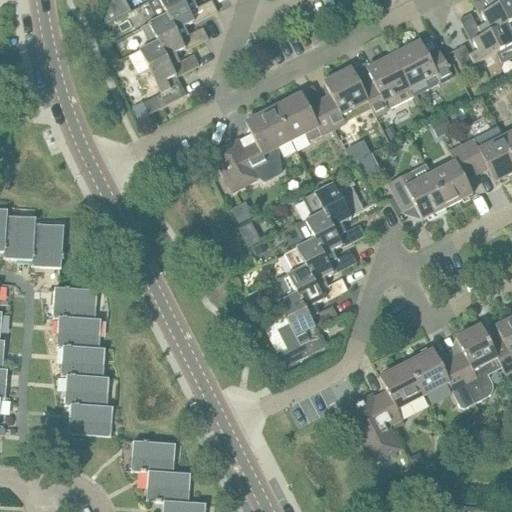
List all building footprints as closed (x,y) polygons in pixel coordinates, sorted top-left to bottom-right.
[(113,0),(110,0),(101,26),(122,16),(113,0)] [(184,28),(194,23),(181,0),(158,0),(166,16),(166,15),(185,50),(185,52),(208,40),(203,29),(188,37),(184,28)] [(193,1),(195,0),(181,0),(194,23),(195,25),(217,13),(212,2),(197,9),(193,1)] [(511,0),(481,15),(486,25),(478,29),(470,15),(459,21),(471,43),(472,43),(507,25),(511,33),(511,0)] [(470,0),(479,16),(481,15),(511,0),(490,0),(486,2),(484,0),(470,0)] [(140,29),(149,47),(158,43),(176,79),(177,79),(199,67),(193,56),(179,64),(175,55),(185,50),(166,15),(166,16),(140,29)] [(511,33),(507,25),(472,43),(477,53),(469,57),(464,47),(453,53),(465,75),(476,69),(474,66),(496,54),(501,65),(511,59),(511,33)] [(186,97),(177,79),(176,79),(158,43),(149,47),(129,57),(138,75),(148,70),(161,95),(142,105),(148,116),(186,97)] [(420,43),(393,57),(414,98),(440,84),(440,85),(453,79),(438,50),(426,56),(420,43)] [(388,111),(414,98),(393,57),(366,71),(373,84),(362,89),(361,90),(371,111),(375,119),(388,112),(388,111)] [(345,124),(371,111),(361,90),(362,89),(352,70),(324,84),(330,97),(319,102),(333,131),(346,125),(345,124)] [(321,137),(333,131),(319,102),(308,108),(301,95),(274,109),(291,143),(303,136),(310,142),(321,136),(321,137)] [(280,148),(291,143),(274,109),(245,124),(253,139),(240,145),(238,141),(212,155),(232,194),(260,180),(265,185),(282,176),(280,148)] [(444,116),(429,125),(437,139),(452,131),(444,116)] [(391,127),(384,131),(390,141),(397,138),(391,127)] [(496,127),(460,145),(476,176),(487,170),(494,184),(511,175),(511,156),(502,136),(496,127)] [(511,131),(502,136),(511,156),(511,131)] [(465,182),(476,176),(460,145),(448,151),(455,164),(430,176),(447,209),(472,196),(465,182)] [(372,156),(357,163),(365,178),(371,180),(378,158),(372,156)] [(447,209),(430,176),(425,167),(387,185),(402,214),(415,207),(422,222),(447,209)] [(302,201),(311,219),(324,213),(341,248),(342,249),(365,238),(360,226),(345,234),(341,226),(351,220),(349,217),(363,211),(352,189),(355,187),(353,184),(340,191),(341,193),(338,194),(333,185),(302,201)] [(245,202),(228,211),(237,227),(253,218),(245,202)] [(29,262),(31,262),(34,220),(18,218),(18,223),(8,222),(8,218),(7,218),(7,212),(6,212),(3,254),(3,260),(17,261),(18,256),(29,257),(29,262)] [(305,222),(296,227),(305,245),(314,240),(333,275),(333,276),(356,265),(351,253),(336,261),(332,253),(341,248),(324,213),(311,219),(305,222)] [(36,220),(34,220),(31,262),(31,268),(45,269),(46,264),(57,265),(57,270),(61,270),(64,228),(46,226),(46,231),(36,230),(36,226),(35,226),(36,220)] [(333,275),(314,240),(305,245),(283,256),(292,274),(305,267),(323,302),(324,304),(347,292),(342,281),(327,288),(323,280),(333,275)] [(262,245),(252,250),(255,257),(265,252),(262,245)] [(287,276),(296,294),(315,329),(315,331),(338,319),(332,308),(318,315),(314,307),(323,302),(305,267),(292,274),(287,276)] [(52,319),(58,320),(101,323),(101,321),(95,321),(95,320),(91,320),(91,310),(96,310),(97,293),(54,290),(54,294),(59,294),(58,305),(53,305),(52,319)] [(256,292),(244,298),(245,302),(252,315),(270,306),(267,300),(261,303),(256,292)] [(305,334),(315,329),(296,294),(278,304),(289,325),(276,331),(287,353),(273,360),(278,371),(288,367),(325,348),(319,337),(309,342),(305,334)] [(511,319),(495,328),(502,342),(492,348),(491,348),(497,360),(502,369),(505,377),(511,373),(511,319)] [(100,339),(101,323),(58,320),(58,323),(63,323),(62,334),(57,334),(56,348),(62,349),(105,352),(105,351),(99,350),(99,349),(95,349),(95,339),(100,339)] [(487,377),(502,369),(497,360),(491,348),(492,348),(481,326),(455,340),(462,354),(451,360),(475,405),(487,399),(491,396),(493,392),(492,386),(487,377)] [(60,378),(66,378),(109,381),(109,380),(103,379),(103,378),(99,378),(99,368),(104,368),(105,352),(62,349),(62,352),(67,352),(66,363),(61,363),(60,378)] [(433,351),(407,364),(425,397),(449,384),(453,393),(452,394),(460,410),(464,411),(475,405),(451,360),(440,365),(433,351)] [(386,393),(374,399),(374,400),(388,428),(389,428),(402,421),(397,411),(425,397),(407,364),(379,379),(386,393)] [(109,381),(66,378),(66,381),(71,381),(70,393),(65,392),(64,407),(70,407),(113,410),(113,409),(107,409),(107,408),(103,407),(103,397),(107,398),(109,381)] [(400,450),(389,428),(388,428),(374,400),(374,399),(372,396),(344,411),(372,465),(400,450)] [(111,427),(113,410),(70,407),(70,410),(75,410),(74,422),(69,421),(68,436),(111,439),(111,437),(106,436),(107,426),(111,427)] [(131,473),(148,474),(190,477),(190,476),(173,475),(173,474),(169,473),(170,463),(174,464),(175,446),(133,443),(133,447),(138,447),(137,459),(132,458),(131,473)] [(190,477),(148,474),(148,477),(153,477),(152,489),(147,488),(146,503),(163,504),(205,507),(205,506),(188,505),(188,504),(184,503),(185,493),(189,494),(190,477)]
